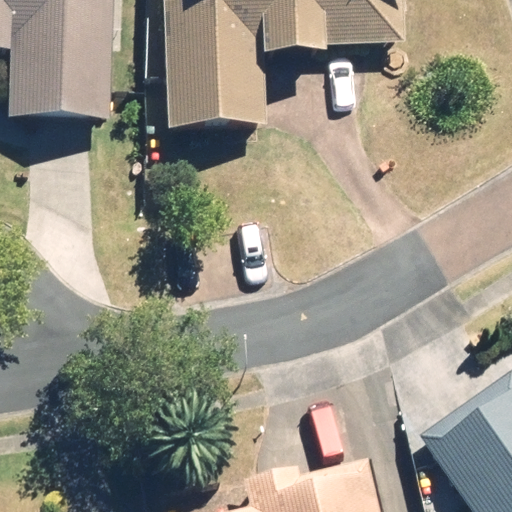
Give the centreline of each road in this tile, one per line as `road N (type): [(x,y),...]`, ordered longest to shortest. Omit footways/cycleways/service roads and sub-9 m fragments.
road 1 (residential): [(511,213),(327,315),(239,341),(115,353)]
road 2 (residential): [(115,353),(25,395),(0,390)]
